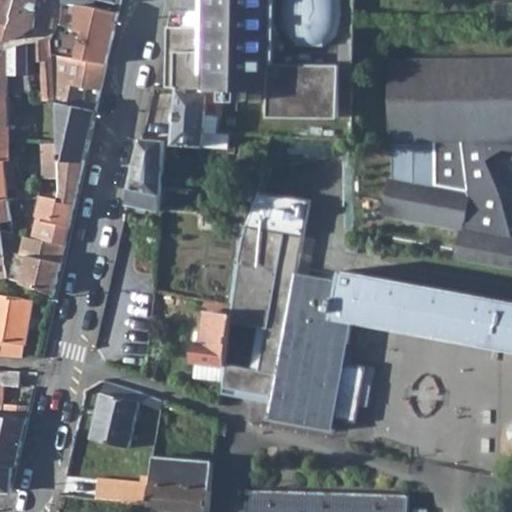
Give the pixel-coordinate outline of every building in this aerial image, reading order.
[(6,0),(4,39),(8,38),(24,33),(33,27),(35,14),(38,0),(6,0)] [(63,0),(61,19),(60,22),(85,25),(87,0),(63,0)] [(167,36),(165,90),(178,91),(178,90),(207,90),(207,92),(223,93),(220,109),(237,109),(237,100),(247,100),(247,90),(269,91),(269,115),(339,117),(340,65),(270,63),(271,0),(207,0),(207,30),(166,30),(167,36)] [(511,2),(495,2),(495,20),(511,20),(511,2)] [(42,99),(57,99),(54,53),(53,36),(39,40),(40,60),(42,99)] [(40,60),(39,40),(29,43),(29,61),(40,60)] [(29,43),(10,48),(11,75),(29,74),(29,61),(29,43)] [(0,95),(11,94),(11,75),(10,48),(0,51),(0,95)] [(107,64),(54,53),(57,99),(57,102),(55,102),(57,116),(62,137),(63,147),(63,155),(85,159),(96,111),(64,104),(66,98),(71,99),(73,84),(101,90),(107,64)] [(511,60),(466,61),(459,142),(511,141),(511,60)] [(466,61),(388,61),(389,143),(392,144),(420,146),(432,146),(432,143),(459,142),(466,61)] [(178,90),(178,91),(175,143),(204,145),(206,114),(219,114),(220,109),(223,93),(207,92),(207,90),(178,90)] [(0,95),(0,127),(12,125),(11,94),(0,95)] [(0,158),(7,158),(13,158),(12,125),(0,127),(0,158)] [(251,134),(251,142),(269,143),(270,135),(251,134)] [(141,138),(126,203),(161,210),(162,203),(163,182),(166,140),(141,138)] [(420,146),(392,144),(390,173),(388,172),(381,210),(460,225),(467,187),(432,180),(432,146),(420,146)] [(60,186),(60,195),(62,194),(63,201),(75,203),(85,159),(63,155),(63,186),(60,186)] [(0,202),(8,201),(7,158),(0,158),(0,202)] [(34,238),(65,244),(71,220),(75,203),(63,201),(62,194),(60,195),(43,197),(34,238)] [(8,201),(0,202),(0,223),(11,222),(8,201)] [(230,314),(225,361),(240,363),(236,389),(271,395),(270,404),(268,419),(329,429),(350,319),(511,349),(511,301),(364,274),(343,270),(341,282),(297,274),(304,237),(246,225),(240,239),(237,266),(232,302),(230,314)] [(511,236),(460,225),(454,257),(511,268),(511,236)] [(21,282),(54,293),(65,244),(34,238),(25,236),(21,255),(29,256),(21,282)] [(0,354),(23,356),(25,343),(27,343),(34,299),(0,292),(0,354)] [(209,299),(208,311),(230,314),(232,302),(209,299)] [(230,314),(208,311),(206,311),(202,341),(195,341),(193,362),(225,365),(225,361),(230,314)] [(225,365),(221,394),(235,397),(236,389),(240,363),(225,361),(225,365)] [(0,415),(1,415),(2,403),(3,385),(18,385),(20,370),(0,368),(0,415)] [(140,392),(105,380),(102,393),(100,393),(91,438),(130,447),(141,401),(138,400),(140,392)] [(236,389),(235,397),(270,404),(271,395),(236,389)] [(1,415),(0,415),(0,489),(10,491),(13,465),(16,465),(29,405),(2,403),(1,415)] [(152,476),(148,505),(147,510),(175,511),(207,511),(210,492),(213,463),(155,458),(152,476)] [(98,477),(96,498),(148,505),(152,476),(143,476),(142,482),(98,477)] [(247,492),(245,511),(407,511),(409,495),(247,492)]
